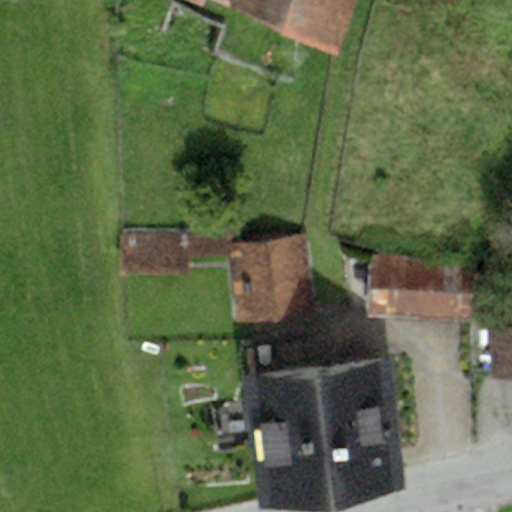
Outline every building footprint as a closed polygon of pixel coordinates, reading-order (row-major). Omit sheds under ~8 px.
[(371,0),(219,0),(358,42),(371,0)] [(314,259),(236,268),(244,341),(322,332),(314,259)] [(497,285),(379,281),(377,333),(495,337),(497,285)] [(511,342),(499,343),(500,392),(511,392),(511,342)] [(402,369),(258,386),(271,504),(416,488),(402,369)]
